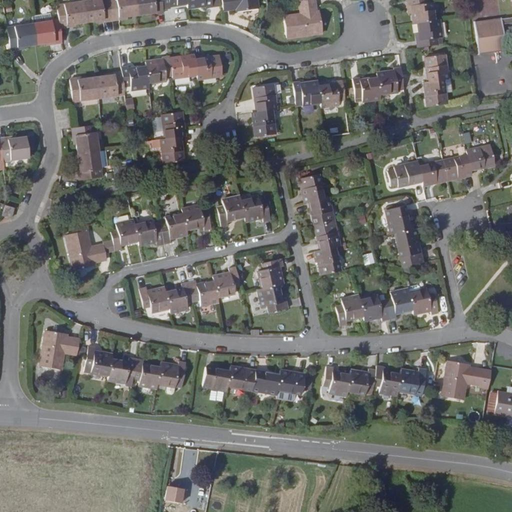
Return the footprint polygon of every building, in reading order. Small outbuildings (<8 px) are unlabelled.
[(108,0),(96,0),(82,2),(85,22),(94,21),(95,23),(111,21),(108,0)] [(134,0),(108,0),(111,21),(127,18),(127,16),(137,15),(134,0)] [(146,15),(163,13),(163,10),(161,0),(134,0),(137,15),(147,13),(146,15)] [(185,4),(184,0),(161,0),(163,10),(168,9),(168,6),(185,4)] [(184,0),(185,4),(186,9),(203,6),(204,9),(211,8),(209,0),(184,0)] [(219,0),(221,10),(235,8),(235,12),(257,9),(255,0),(219,0)] [(314,12),(311,0),(308,0),(297,2),(299,14),(283,17),(285,38),(321,32),(318,12),(314,12)] [(426,3),(425,0),(405,0),(406,6),(409,6),(410,12),(411,23),(416,22),(432,20),(430,2),(426,3)] [(511,0),(511,5),(511,18),(474,24),(478,55),(506,52),(502,29),(511,27),(511,0)] [(56,6),(58,21),(59,28),(75,26),(75,24),(85,22),(82,2),(56,6)] [(417,47),(437,44),(436,38),(440,37),(437,20),(432,20),(416,22),(417,32),(418,40),(416,40),(417,47)] [(58,21),(32,25),(35,45),(44,43),(45,45),(61,42),(59,28),(58,21)] [(32,25),(6,28),(8,43),(9,50),(25,48),(25,46),(35,45),(32,25)] [(427,82),(442,80),(446,79),(442,54),(423,57),(427,82)] [(194,60),(193,55),(168,59),(171,76),(171,79),(196,75),(194,60)] [(168,59),(168,56),(161,56),(161,59),(144,62),(145,66),(148,83),(165,81),(164,77),(171,76),(168,59)] [(196,75),(197,79),(221,76),(218,56),(194,60),(196,75)] [(127,67),(120,68),(120,72),(123,87),(129,87),(130,91),(148,88),(148,83),(145,66),(127,69),(127,67)] [(393,70),(375,73),(376,78),(378,94),(396,91),(395,88),(402,87),(399,66),(392,67),(393,70)] [(105,76),(95,78),(98,98),(124,95),(123,87),(120,72),(105,74),(105,76)] [(98,98),(95,78),(86,79),(86,75),(69,78),(73,101),(98,98)] [(378,94),(376,78),(359,80),(358,77),(351,78),(354,98),(361,97),(361,101),(379,98),(378,94)] [(334,83),(316,86),(319,103),(319,107),(338,104),(337,100),(344,99),(341,79),(334,80),(334,83)] [(426,106),(445,103),(442,80),(427,82),(422,82),(426,106)] [(316,86),(316,81),(299,84),(298,81),(291,82),(294,102),(301,101),(301,105),(319,103),(316,86)] [(255,111),(270,109),(275,108),(271,84),(252,87),(255,111)] [(124,109),(132,108),(131,98),(124,99),(124,109)] [(255,111),(251,112),(254,136),(274,133),(270,109),(255,111)] [(179,137),(183,136),(180,112),(176,113),(160,115),(164,139),(179,137)] [(94,125),(73,128),(71,128),(74,144),(76,144),(77,152),(97,150),(94,125)] [(460,134),(462,144),(470,142),(467,132),(460,134)] [(14,136),(0,138),(0,151),(1,160),(28,157),(25,137),(14,138),(14,136)] [(163,165),(182,160),(179,137),(164,139),(151,141),(152,148),(161,147),(163,165)] [(490,147),(466,152),(466,155),(470,172),(494,166),(490,147)] [(97,150),(77,152),(79,162),(76,162),(78,178),(101,175),(97,150)] [(466,155),(442,161),(446,181),(471,175),(470,172),(466,155)] [(446,181),(442,161),(418,166),(421,182),(422,186),(446,181)] [(418,166),(417,162),(393,167),(394,170),(387,172),(389,184),(396,182),(397,187),(421,182),(418,166)] [(298,178),(304,203),(308,202),(324,199),(318,173),(298,178)] [(333,222),(328,197),(324,199),(308,202),(314,226),(333,222)] [(225,206),(217,208),(222,232),(230,229),(229,227),(245,223),(241,204),(240,198),(224,203),(225,206)] [(245,223),(247,229),(264,224),(265,227),(272,225),(266,201),(259,202),(259,200),(241,204),(245,223)] [(181,208),(182,212),(186,232),(204,228),(205,231),(212,229),(206,205),(200,207),(199,204),(181,208)] [(14,208),(5,205),(2,216),(11,218),(14,208)] [(393,234),(408,230),(402,205),(383,210),(390,235),(393,234)] [(166,219),(158,221),(163,244),(171,242),(170,240),(187,236),(186,232),(182,212),(165,216),(166,219)] [(116,226),(108,227),(114,250),(121,249),(120,246),(138,242),(133,223),(133,218),(116,222),(116,226)] [(133,223),(138,242),(139,247),(156,243),(156,246),(163,244),(158,221),(151,222),(150,219),(133,223)] [(339,246),(333,222),(314,226),(319,250),(334,247),(339,246)] [(421,264),(413,229),(408,230),(393,234),(402,268),(421,264)] [(86,230),(65,235),(73,270),(94,266),(93,262),(105,259),(102,244),(90,247),(86,230)] [(315,251),(320,276),(340,271),(334,247),(319,250),(315,251)] [(362,265),(372,263),(371,253),(361,255),(362,265)] [(280,285),(284,284),(280,267),(283,267),(281,260),(258,265),(259,272),(256,273),(260,289),(280,285)] [(240,290),(235,267),(228,269),(229,271),(212,275),(212,279),(217,299),(234,295),(233,292),(240,290)] [(200,307),(218,303),(217,299),(212,279),(196,283),(195,280),(188,282),(193,305),(199,303),(200,307)] [(168,309),(170,314),(186,311),(185,307),(193,305),(188,282),(181,284),(181,286),(164,289),(168,309)] [(151,313),(168,309),(164,289),(163,285),(146,289),(145,286),(138,288),(143,312),(150,310),(151,313)] [(283,302),(280,285),(260,289),(255,291),(259,308),(262,307),(264,314),(287,309),(286,302),(283,302)] [(383,297),(389,321),(395,320),(395,317),(412,313),(408,294),(407,289),(390,293),(391,296),(383,297)] [(412,313),(413,319),(430,315),(431,317),(438,315),(432,292),(425,293),(425,291),(408,294),(412,313)] [(346,324),(363,320),(359,300),(357,295),(341,299),(342,303),(335,304),(340,328),(347,326),(346,324)] [(363,320),(364,324),(381,320),(382,323),(389,321),(383,297),(377,299),(376,296),(359,300),(363,320)] [(61,368),(73,370),(75,359),(75,356),(63,354),(64,350),(43,347),(38,383),(58,386),(61,368)] [(87,390),(104,393),(108,373),(108,368),(92,365),(92,362),(85,361),(81,386),(88,386),(87,390)] [(128,401),(129,397),(133,374),(126,373),(126,376),(108,373),(104,393),(103,397),(121,400),(128,401)] [(133,374),(129,397),(136,399),(135,403),(153,405),(153,402),(157,381),(139,378),(140,375),(133,374)] [(158,376),(157,381),(153,402),(171,405),(172,401),(179,402),(183,378),(176,377),(176,380),(158,376)] [(463,398),(485,402),(487,388),(465,384),(466,379),(445,376),(438,412),(460,416),(463,398)] [(324,408),(343,411),(343,406),(347,386),(329,384),(330,381),(322,380),(318,404),(325,405),(324,408)] [(375,409),(392,411),(393,408),(397,387),(380,384),(380,381),(373,381),(372,384),(369,405),(376,406),(375,409)] [(224,402),(226,386),(202,382),(198,402),(223,406),(224,402)] [(224,402),(248,406),(252,386),(227,382),(226,386),(224,402)] [(361,406),(368,407),(369,405),(372,384),(365,382),(365,385),(348,383),(347,386),(343,406),(361,409),(361,406)] [(415,386),(397,383),(397,387),(393,408),(418,412),(422,385),(415,384),(415,386)] [(248,406),(273,410),(274,406),(276,390),(252,386),(248,406)] [(276,390),(274,406),(298,410),(301,390),(277,386),(276,390)] [(163,404),(162,412),(170,413),(171,405),(163,404)] [(511,408),(496,405),(492,426),(511,429),(511,408)] [(175,488),(176,482),(161,480),(159,492),(164,492),(164,494),(173,496),(175,488)]
